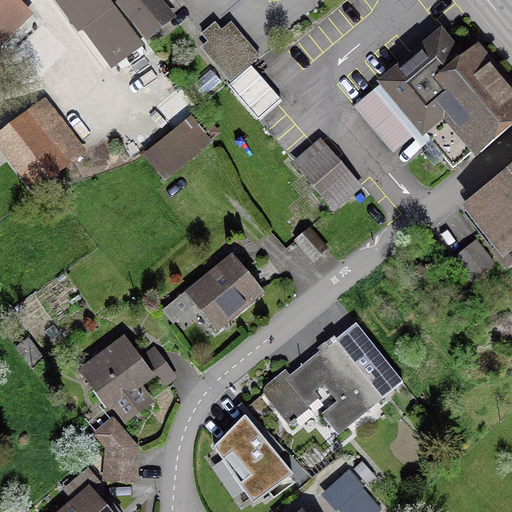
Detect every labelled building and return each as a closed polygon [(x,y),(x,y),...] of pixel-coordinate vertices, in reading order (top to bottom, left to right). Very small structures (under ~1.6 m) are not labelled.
[(0,0),(0,39),(27,13),(13,0),(0,0)] [(111,0),(51,0),(77,32),(82,28),(111,67),(142,44),(111,0)] [(148,37),(173,15),(159,0),(123,0),(119,4),(148,37)] [(257,58),(229,24),(206,43),(235,77),(257,58)] [(479,153),(511,125),(511,98),(509,95),(511,92),(511,85),(507,80),(501,86),(471,51),(458,62),(437,37),(380,84),(451,169),(475,149),(479,153)] [(231,85),(260,117),(280,99),(252,67),(231,85)] [(80,155),(40,103),(0,133),(0,140),(37,188),(80,155)] [(146,155),(163,176),(207,140),(190,120),(146,155)] [(334,208),(356,188),(317,145),(294,165),(302,174),(304,173),(334,208)] [(511,171),(495,185),(511,206),(511,171)] [(511,206),(495,185),(467,207),(504,255),(511,248),(511,206)] [(312,262),(325,251),(306,230),(294,241),(312,262)] [(492,265),(474,242),(451,260),(469,283),(492,265)] [(213,329),(258,293),(231,260),(187,296),(213,329)] [(373,349),(352,325),(319,354),(318,352),(285,380),(281,374),(264,388),(262,392),(263,396),(278,415),(318,382),(335,403),(320,415),(337,436),(381,399),(353,365),(373,349)] [(146,403),(134,387),(149,376),(123,341),(79,373),(105,409),(112,404),(124,420),(146,403)] [(290,475),(244,420),(216,449),(254,503),(290,475)] [(106,448),(105,464),(132,466),(133,450),(121,435),(106,448)] [(104,480),(131,482),(132,466),(105,464),(104,480)] [(100,511),(84,493),(95,484),(87,474),(65,493),(73,503),(62,511),(100,511)] [(347,475),(324,495),(339,511),(354,511),(355,511),(377,511),(379,511),(347,475)]
